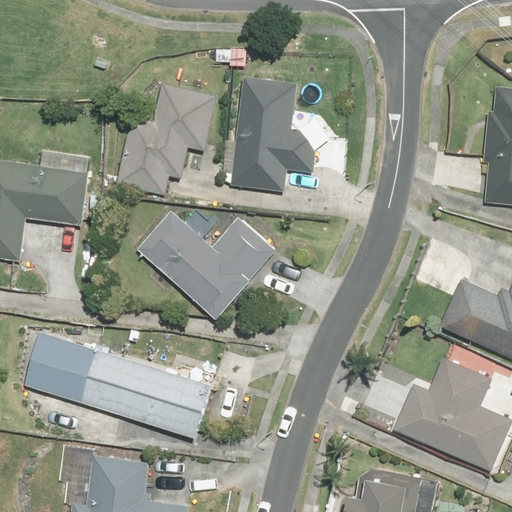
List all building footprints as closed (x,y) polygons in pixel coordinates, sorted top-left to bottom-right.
[(253,48),(222,46),(221,64),(252,65),(253,48)] [(304,80),(248,73),(236,183),(291,189),(293,167),(320,170),(325,128),(299,125),(304,80)] [(139,115),(123,181),(181,196),(194,145),(211,149),(224,95),(170,82),(160,120),(139,115)] [(511,202),(511,83),(502,83),(499,108),(493,108),(488,161),(493,161),(489,200),(511,202)] [(98,171),(0,157),(0,256),(27,260),(33,217),(91,225),(98,171)] [(175,211),(143,251),(226,318),(283,247),(243,215),(218,246),(175,211)] [(464,275),(443,320),(511,351),(511,291),(510,295),(464,275)] [(218,382),(46,332),(30,385),(202,436),(218,382)] [(420,380),(400,423),(497,468),(511,435),(511,414),(486,403),(498,377),(450,354),(434,387),(420,380)] [(155,461),(98,456),(94,500),(74,499),(73,511),(192,511),(194,501),(152,498),(155,461)] [(351,495),(347,511),(433,511),(442,476),(369,461),(361,497),(351,495)]
